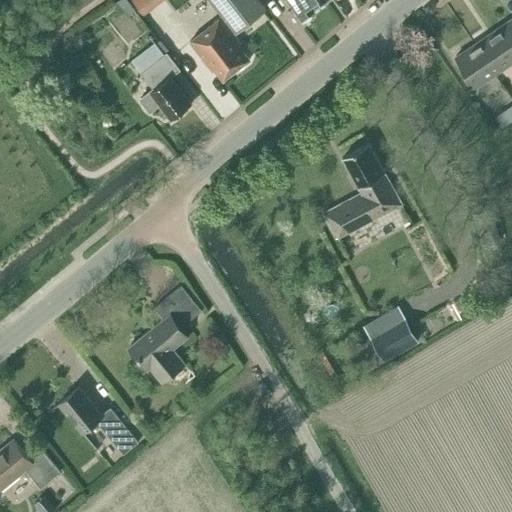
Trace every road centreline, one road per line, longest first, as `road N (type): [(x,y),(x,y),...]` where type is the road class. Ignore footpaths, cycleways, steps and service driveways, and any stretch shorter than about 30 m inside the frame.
road 1 (unclassified): [(350,511),(164,208)]
road 2 (primary): [(164,208),(411,0)]
road 3 (primary): [(0,345),(164,208)]
